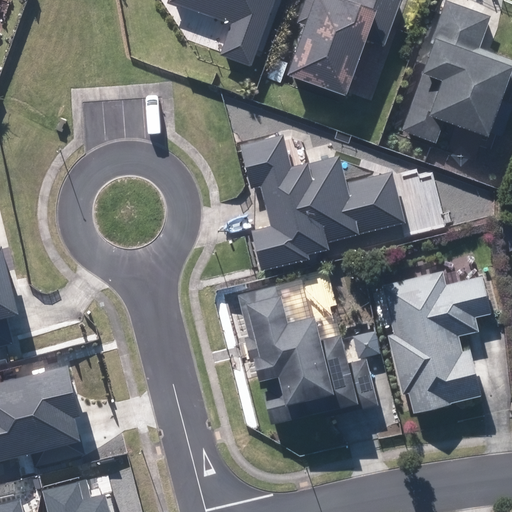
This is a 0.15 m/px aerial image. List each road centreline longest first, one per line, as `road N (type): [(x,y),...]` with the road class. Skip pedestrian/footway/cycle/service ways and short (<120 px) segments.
road 1 (residential): [(135,269),(115,268),(81,247),(69,210),(73,190),(99,161),(138,155),(172,176),(182,194)]
road 2 (residential): [(135,269),(204,511)]
road 3 (residential): [(331,511),(511,477)]
